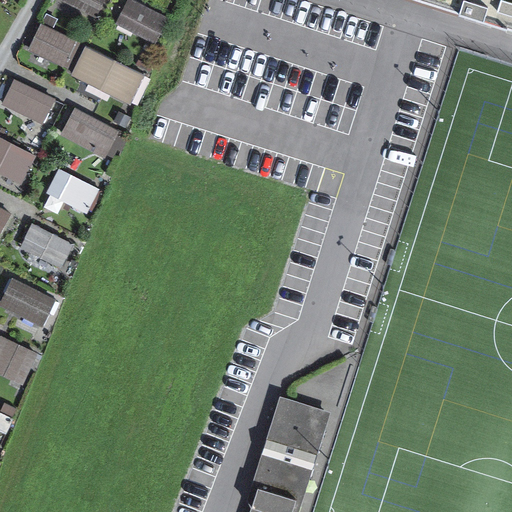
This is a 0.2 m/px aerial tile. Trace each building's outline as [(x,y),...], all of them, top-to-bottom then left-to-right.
[(101,0),(63,0),(94,15),(101,0)] [(167,17),(134,0),(127,0),(115,24),(154,44),(167,17)] [(511,0),(419,0),(511,28),(511,0)] [(80,43),(44,24),(30,50),(66,70),(80,43)] [(143,73),(89,47),(76,73),(131,99),(143,73)] [(54,100),(16,80),(3,104),(41,124),(54,100)] [(116,130),(75,109),(62,134),(104,155),(116,130)] [(36,157),(0,137),(0,172),(21,184),(36,157)] [(99,188),(59,168),(48,192),(87,211),(99,188)] [(0,230),(10,213),(0,207),(0,230)] [(75,244),(34,225),(22,250),(63,269),(75,244)] [(56,299),(13,278),(0,304),(0,306),(43,327),(56,299)] [(35,353),(3,337),(0,342),(0,373),(19,383),(35,353)] [(293,511),(327,409),(284,396),(251,499),(290,511),(293,511)] [(10,416),(0,411),(0,430),(3,432),(10,416)]
